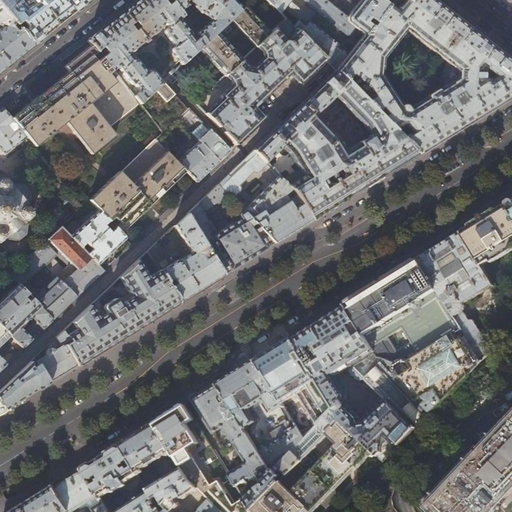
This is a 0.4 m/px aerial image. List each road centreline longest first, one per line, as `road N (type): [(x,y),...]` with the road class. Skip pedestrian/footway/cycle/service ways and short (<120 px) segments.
road 1 (tertiary): [(0,466),(511,148)]
road 2 (residential): [(325,69),(0,379)]
road 3 (residential): [(111,0),(0,89)]
